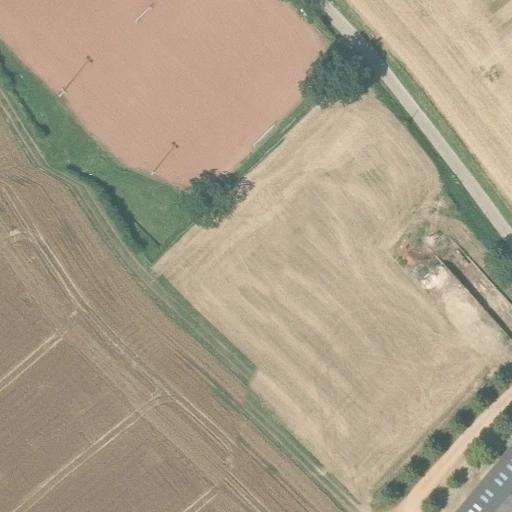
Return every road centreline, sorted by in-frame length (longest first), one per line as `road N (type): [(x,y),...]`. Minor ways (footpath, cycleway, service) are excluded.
road 1 (track): [(359,511),(134,299),(0,108)]
road 2 (unclassified): [(511,243),(360,42),(315,0)]
